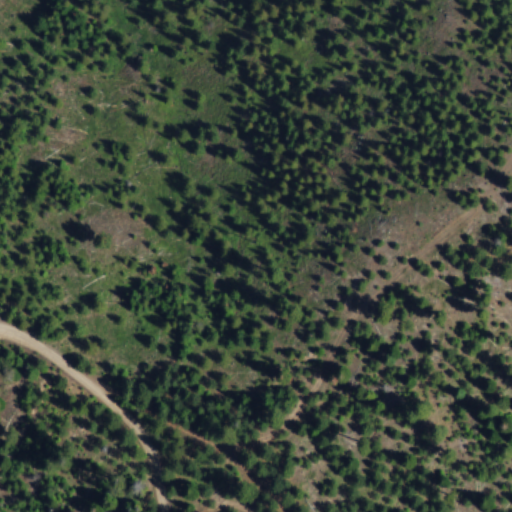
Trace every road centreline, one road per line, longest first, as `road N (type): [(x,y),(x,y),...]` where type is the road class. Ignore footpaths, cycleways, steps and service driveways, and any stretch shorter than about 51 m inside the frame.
road 1 (track): [(229,455),(313,396),(351,301),(453,232),(511,162)]
road 2 (track): [(325,511),(91,383)]
road 3 (residential): [(0,352),(41,347),(91,383),(140,434),(162,482),(163,511)]
